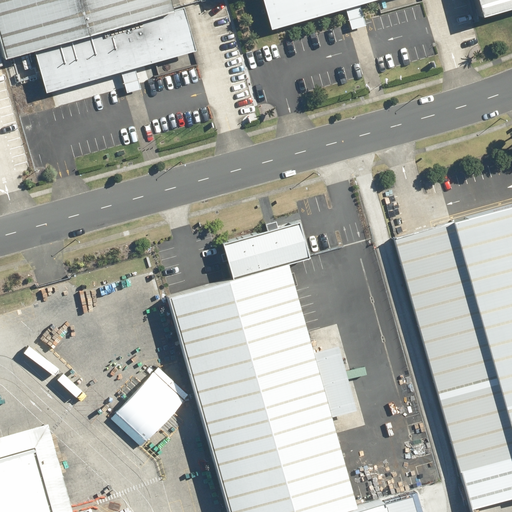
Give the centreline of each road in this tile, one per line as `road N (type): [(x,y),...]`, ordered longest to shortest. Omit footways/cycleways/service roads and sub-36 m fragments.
road 1 (unclassified): [(511,88),(0,235)]
road 2 (unknown): [(0,348),(37,350),(64,369),(149,511)]
